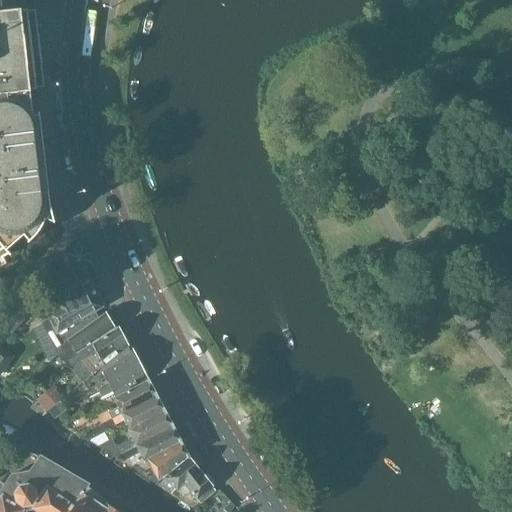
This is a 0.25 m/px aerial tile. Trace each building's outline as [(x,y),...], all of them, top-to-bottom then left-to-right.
[(0,0),(0,11),(26,8),(25,0),(0,0)] [(0,95),(30,92),(30,91),(37,90),(27,10),(21,11),(21,10),(0,12),(0,95)] [(49,199),(48,193),(39,113),(38,113),(38,115),(33,116),(30,92),(0,95),(0,244),(10,255),(6,250),(23,235),(28,241),(27,242),(28,243),(31,240),(36,236),(39,231),(42,225),(45,220),(53,223),(54,223),(53,218),(52,212),(50,206),(49,199)] [(418,146),(415,138),(408,140),(411,148),(405,151),(412,170),(430,163),(423,144),(418,146)] [(0,267),(6,264),(2,258),(8,254),(9,256),(10,255),(0,244),(0,267)] [(42,324),(49,338),(101,309),(83,269),(90,262),(89,254),(83,248),(74,248),(68,255),(68,265),(69,267),(59,277),(62,283),(48,290),(54,305),(46,311),(50,320),(42,324)] [(114,330),(104,314),(96,319),(58,348),(61,352),(57,355),(64,363),(71,371),(81,362),(80,360),(96,351),(92,345),(114,330)] [(115,329),(114,330),(92,345),(97,350),(101,348),(104,355),(100,357),(103,361),(127,348),(125,344),(127,339),(122,330),(116,330),(115,329)] [(139,363),(130,346),(102,370),(105,377),(95,384),(98,390),(139,363)] [(148,380),(139,363),(98,390),(101,395),(112,390),(116,397),(148,380)] [(157,398),(148,381),(113,400),(118,409),(110,414),(110,413),(95,420),(99,427),(157,398)] [(53,386),(37,400),(47,412),(63,398),(53,386)] [(164,412),(157,398),(99,427),(103,435),(118,427),(117,426),(125,422),(130,430),(164,412)] [(164,412),(130,430),(128,431),(133,440),(127,443),(126,442),(116,448),(120,454),(172,427),(164,412)] [(180,443),(172,427),(120,454),(124,462),(133,457),(133,456),(139,453),(144,461),(180,443)] [(189,458),(180,443),(144,461),(132,467),(141,473),(150,468),(154,476),(150,479),(159,484),(164,480),(162,478),(185,460),(189,458)] [(118,511),(107,504),(104,508),(82,493),(88,485),(41,457),(31,472),(12,476),(5,487),(0,483),(0,511),(37,511),(38,511),(37,511),(118,511)] [(197,500),(212,488),(212,483),(207,476),(202,475),(189,459),(164,480),(177,490),(179,488),(186,495),(189,492),(197,500)]
